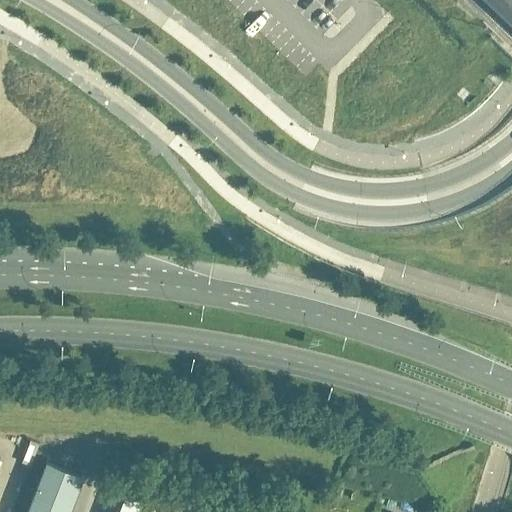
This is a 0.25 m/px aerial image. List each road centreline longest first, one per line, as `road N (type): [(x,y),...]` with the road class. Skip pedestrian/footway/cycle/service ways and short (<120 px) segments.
road 1 (secondary): [(32,0),(133,65),(299,198),(353,213),(408,213),(463,197),(511,169)]
road 2 (primary): [(511,385),(338,321),(241,298),(145,281),(0,275)]
road 3 (primary): [(0,334),(172,339),(280,358),(390,387),(511,435)]
road 4 (secondary): [(511,140),(463,173),(419,188),(360,191),(318,182),(281,164),(71,0)]
